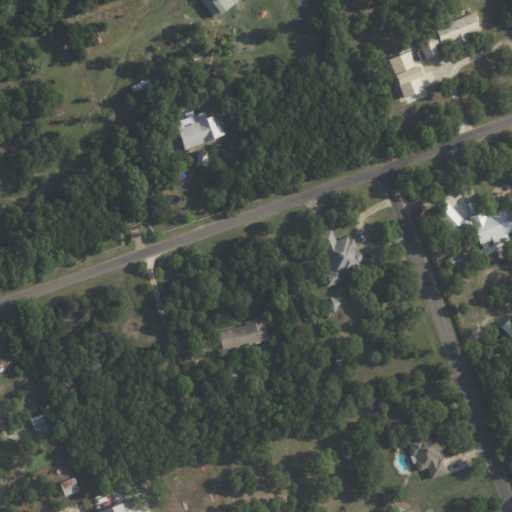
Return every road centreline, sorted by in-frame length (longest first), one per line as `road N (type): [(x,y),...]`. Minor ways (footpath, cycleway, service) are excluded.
road 1 (residential): [(0,302),(511,119)]
road 2 (residential): [(510,511),(383,167)]
